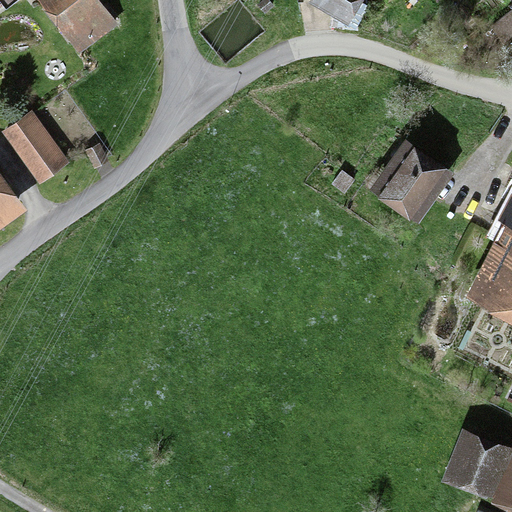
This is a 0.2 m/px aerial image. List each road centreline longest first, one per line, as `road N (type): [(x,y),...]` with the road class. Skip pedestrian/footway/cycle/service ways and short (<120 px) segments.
road 1 (residential): [(511,98),(380,52),(328,44),(282,53),(193,108)]
road 2 (unclassified): [(0,263),(125,173),(193,108)]
